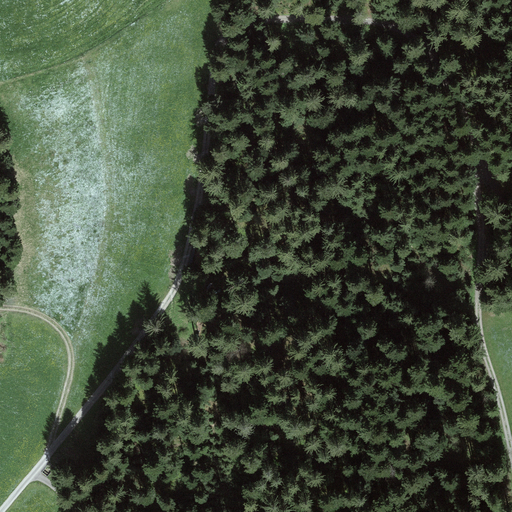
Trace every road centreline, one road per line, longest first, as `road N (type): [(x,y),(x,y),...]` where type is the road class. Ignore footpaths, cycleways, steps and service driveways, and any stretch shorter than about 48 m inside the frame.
road 1 (track): [(511,232),(448,84),(417,42),(370,21),(264,21),(226,39),(206,92),(208,182),(194,241),(136,356),(0,511)]
road 2 (track): [(476,147),(479,321),(511,471)]
road 3 (track): [(0,309),(39,315),(73,353),(50,454)]
